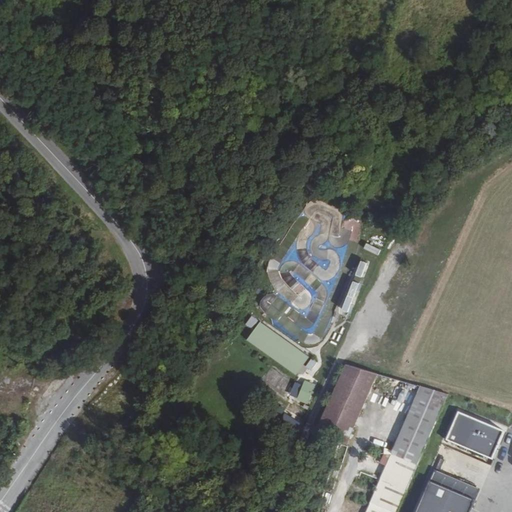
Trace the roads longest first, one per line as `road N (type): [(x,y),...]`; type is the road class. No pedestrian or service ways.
road 1 (unclassified): [(0,98),(129,239),(147,279),(133,325),(0,503)]
road 2 (unknown): [(275,511),(334,371),(387,298)]
